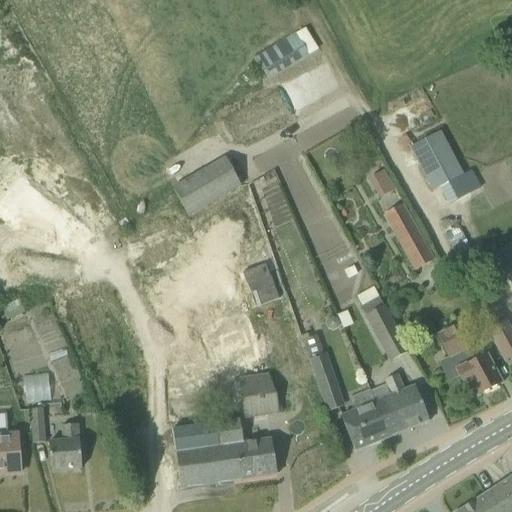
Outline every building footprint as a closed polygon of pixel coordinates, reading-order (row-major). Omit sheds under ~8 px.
[(295,35),(255,59),(267,79),(307,55),(295,35)] [(298,83),(307,103),(334,90),(325,70),(298,83)] [(408,149),(431,193),(462,177),(439,133),(408,149)] [(407,137),(399,142),(403,149),(411,145),(407,137)] [(171,190),(187,218),(240,187),(223,159),(171,190)] [(383,172),(374,177),(384,196),(393,191),(383,172)] [(246,195),(184,222),(208,279),(271,252),(246,195)] [(383,216),(414,272),(432,262),(401,206),(383,216)] [(180,229),(135,245),(181,377),(222,363),(215,345),(208,348),(202,328),(213,324),(180,229)] [(511,243),(487,259),(500,281),(511,273),(511,243)] [(154,411),(111,295),(74,309),(116,425),(154,411)] [(359,309),(389,363),(408,353),(378,298),(359,309)] [(2,308),(8,321),(24,314),(19,301),(2,308)] [(482,323),(503,363),(511,358),(511,332),(510,328),(497,315),(482,323)] [(436,336),(448,359),(439,363),(448,382),(458,377),(463,386),(470,383),(477,397),(501,385),(485,355),(472,362),(466,352),(474,348),(461,323),(436,336)] [(301,341),(325,413),(343,408),(326,355),(322,356),(316,336),(301,341)] [(268,376),(237,380),(242,423),(278,417),(275,398),(268,376)] [(373,402),(340,416),(354,452),(428,423),(414,386),(403,391),(397,376),(383,382),(385,387),(370,393),(373,402)] [(30,411),(32,445),(44,444),(42,410),(30,411)] [(240,420),(172,430),(175,454),(180,489),(276,476),(271,440),(243,444),(240,420)] [(61,440),(48,441),(50,472),(81,469),(78,427),(61,428),(61,440)] [(0,435),(0,475),(20,474),(17,434),(0,435)] [(511,511),(511,477),(458,511),(511,511)]
